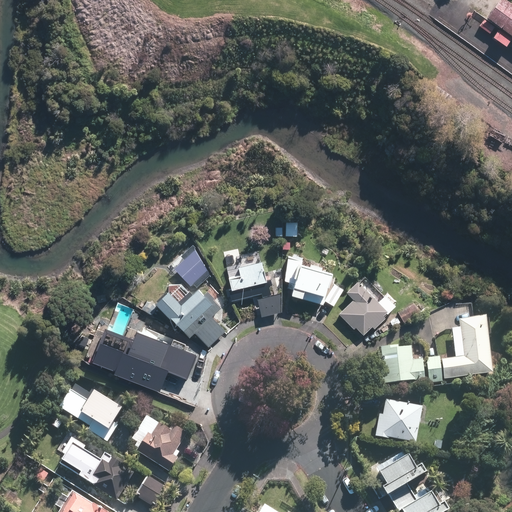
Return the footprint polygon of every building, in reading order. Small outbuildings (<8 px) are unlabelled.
[(492,36),(506,45),(511,37),(498,27),(492,36)] [(197,287),(211,275),(193,244),(181,255),(185,259),(175,268),(191,286),(194,283),(197,287)] [(294,254),(293,257),(288,256),(285,280),(289,282),(288,287),(293,289),(292,294),(323,303),(332,273),(301,264),(302,260),(303,257),(294,254)] [(235,299),(263,293),(263,296),(271,295),(270,291),(271,291),(269,285),(272,285),(271,278),(268,279),(266,269),(264,270),(262,261),(239,266),(241,275),(230,278),(235,299)] [(396,305),(385,294),(378,301),(358,280),(346,291),(353,299),(339,313),(354,329),(356,327),(363,334),(372,326),(374,328),(386,317),(383,315),(386,312),(387,314),(396,305)] [(344,289),(335,284),(325,301),(334,306),(344,289)] [(221,307),(214,299),(215,298),(208,291),(207,292),(201,286),(182,304),(169,291),(156,303),(172,319),(190,337),(196,332),(209,346),(226,330),(212,316),(221,307)] [(157,307),(147,301),(142,308),(153,315),(157,307)] [(420,313),(414,302),(398,312),(404,322),(420,313)] [(493,373),(487,316),(459,320),(463,357),(441,359),(443,379),(493,373)] [(128,320),(122,317),(113,332),(119,336),(128,320)] [(163,328),(160,343),(176,346),(179,331),(163,328)] [(192,350),(172,346),(170,352),(150,347),(150,348),(144,347),(141,361),(146,362),(143,376),(155,378),(154,381),(182,388),(186,367),(183,366),(185,358),(190,359),(192,350)] [(411,347),(399,349),(398,346),(381,348),(383,365),(381,366),(384,384),(425,379),(422,360),(413,361),(411,347)] [(91,352),(88,360),(102,366),(105,358),(91,352)] [(111,355),(106,369),(128,378),(134,365),(111,355)] [(440,356),(426,358),(429,383),(442,382),(440,356)] [(118,426),(113,423),(122,408),(95,392),(89,401),(72,391),(61,409),(91,426),(88,431),(108,443),(118,426)] [(416,443),(423,407),(382,399),(375,436),(416,443)] [(170,430),(160,424),(152,437),(149,434),(138,452),(170,472),(178,458),(174,456),(187,434),(173,425),(170,430)] [(64,454),(66,455),(61,464),(95,485),(95,487),(118,501),(135,471),(112,457),(112,458),(106,454),(102,461),(84,450),(86,447),(73,439),(64,454)] [(441,449),(442,441),(435,440),(434,448),(441,449)] [(406,449),(376,466),(379,472),(409,455),(406,449)] [(447,511),(449,511),(444,503),(439,506),(430,492),(416,500),(407,485),(426,473),(421,465),(417,468),(409,455),(379,472),(387,485),(383,488),(387,496),(389,496),(398,511),(402,510),(402,511),(447,511)] [(156,508),(168,488),(149,477),(138,497),(156,508)] [(103,511),(75,495),(64,511),(103,511)] [(283,511),(267,501),(259,511),(283,511)]
